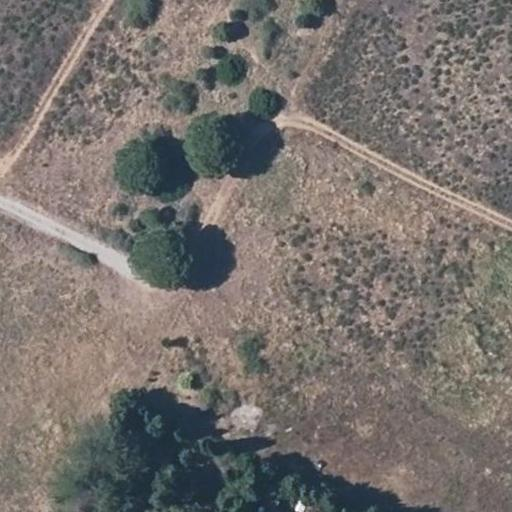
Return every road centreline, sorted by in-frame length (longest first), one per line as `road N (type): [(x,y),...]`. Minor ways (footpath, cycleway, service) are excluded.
road 1 (track): [(0,203),(183,284),(256,154),(289,121),(511,236)]
road 2 (track): [(0,172),(44,93),(112,0)]
